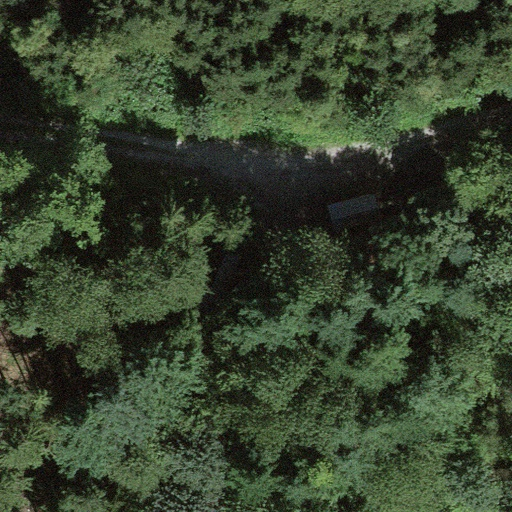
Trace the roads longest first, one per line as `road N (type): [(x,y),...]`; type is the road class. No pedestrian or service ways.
road 1 (track): [(0,121),(180,151),(300,160),(477,124)]
road 2 (track): [(11,511),(163,396),(226,327),(272,245),(300,160)]
